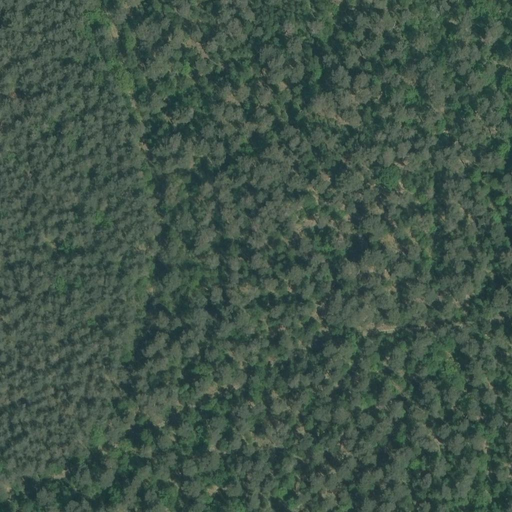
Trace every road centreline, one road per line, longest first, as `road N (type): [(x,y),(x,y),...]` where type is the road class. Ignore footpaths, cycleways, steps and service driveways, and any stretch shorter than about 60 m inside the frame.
road 1 (track): [(511,313),(302,336),(251,373),(0,508)]
road 2 (track): [(95,0),(154,219),(148,277),(99,455)]
road 3 (track): [(430,325),(483,449),(485,511)]
